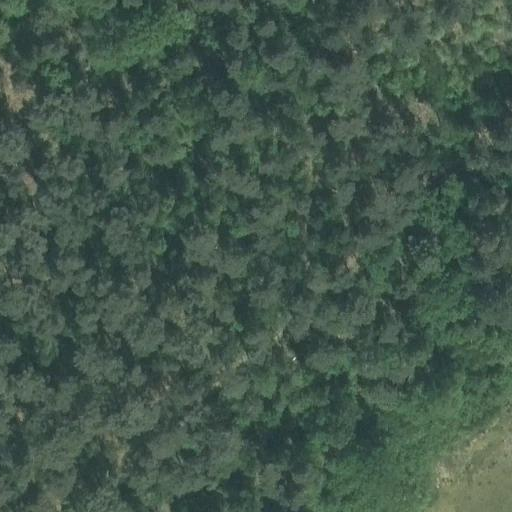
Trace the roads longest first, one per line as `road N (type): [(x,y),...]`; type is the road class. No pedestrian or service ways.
road 1 (track): [(96,511),(429,178),(511,164)]
road 2 (track): [(313,0),(429,178)]
